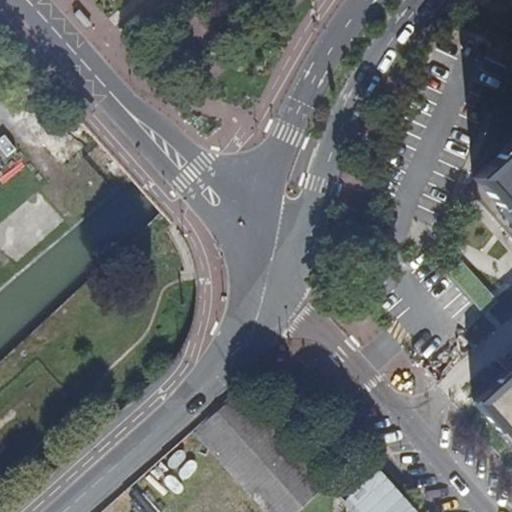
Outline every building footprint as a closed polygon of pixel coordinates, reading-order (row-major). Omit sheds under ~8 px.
[(79,8),(72,14),(86,29),(92,23),(79,8)] [(91,112),(95,108),(81,93),(77,97),(91,112)] [(491,215),(511,238),(511,144),(475,178),(500,207),(491,215)] [(107,183),(122,169),(121,167),(121,166),(114,159),(98,174),(107,183)] [(465,330),(424,368),(438,383),(479,345),(465,330)] [(511,369),(508,373),(495,385),(475,403),(511,444),(511,369)] [(327,487),(242,391),(194,434),(261,511),(297,511),(301,509),(327,487)] [(367,511),(382,511),(398,499),(377,475),(354,496),(367,511)]
